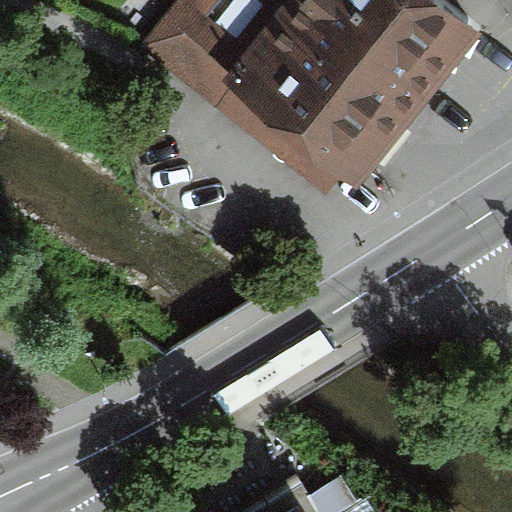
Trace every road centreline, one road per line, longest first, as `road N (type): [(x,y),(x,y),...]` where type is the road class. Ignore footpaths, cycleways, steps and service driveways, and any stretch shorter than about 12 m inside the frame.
road 1 (secondary): [(55,478),(511,194)]
road 2 (track): [(402,262),(63,21),(13,0)]
